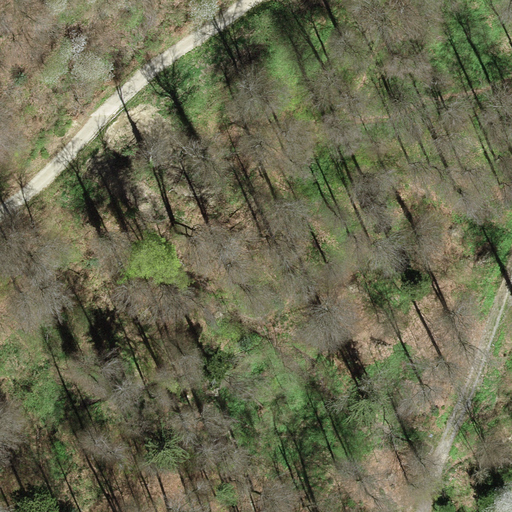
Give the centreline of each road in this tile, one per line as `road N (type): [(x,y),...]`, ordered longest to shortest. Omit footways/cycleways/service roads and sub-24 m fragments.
road 1 (track): [(258,0),(122,102),(37,201),(0,221)]
road 2 (track): [(425,511),(511,263)]
